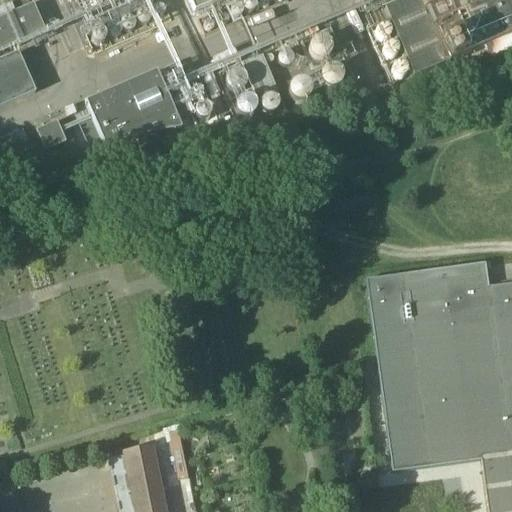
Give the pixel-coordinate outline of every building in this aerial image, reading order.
[(238,0),(187,0),(195,18),(238,0)] [(511,0),(420,0),(386,15),(416,82),(489,51),(511,40),(511,0)] [(0,56),(47,37),(34,7),(0,21),(0,56)] [(43,79),(36,63),(23,68),(19,57),(0,64),(0,111),(36,96),(31,84),(43,79)] [(197,129),(172,71),(85,108),(104,151),(181,136),(197,129)] [(271,113),(272,100),(257,99),(256,112),(271,113)] [(80,122),(62,125),(66,145),(85,141),(80,122)] [(56,123),(36,133),(45,153),(65,144),(56,123)] [(16,148),(10,136),(0,140),(0,148),(2,154),(16,148)] [(511,286),(488,290),(484,266),(365,282),(391,475),(480,463),(511,458),(511,286)] [(164,511),(152,448),(121,455),(122,459),(109,461),(118,511),(164,511)] [(484,493),(511,488),(511,458),(480,463),(484,493)] [(487,511),(511,511),(511,488),(484,493),(487,511)]
